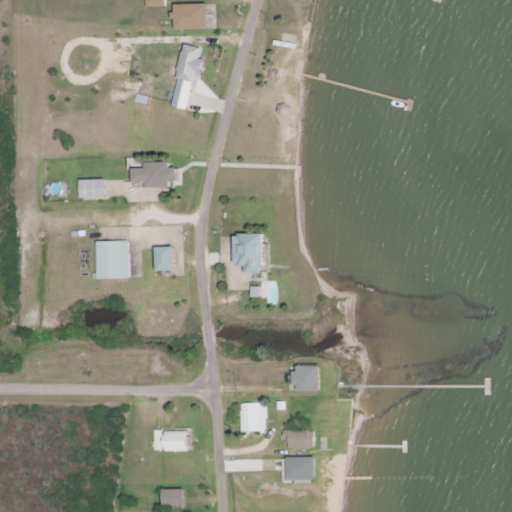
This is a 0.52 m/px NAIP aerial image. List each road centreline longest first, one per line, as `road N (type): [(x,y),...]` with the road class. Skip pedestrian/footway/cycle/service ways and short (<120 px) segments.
road 1 (residential): [(223,511),(203,235),(256,0)]
road 2 (tertiary): [(0,383),(215,386)]
